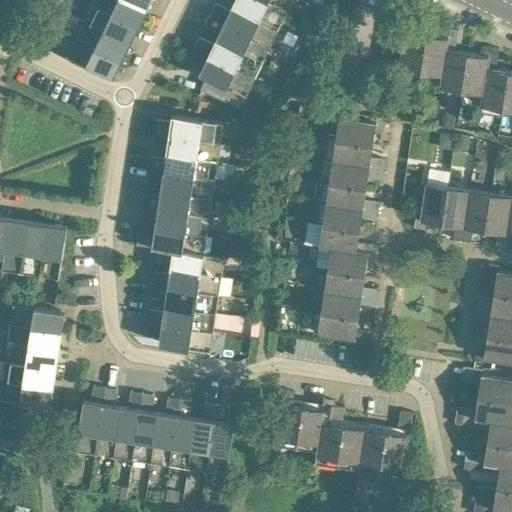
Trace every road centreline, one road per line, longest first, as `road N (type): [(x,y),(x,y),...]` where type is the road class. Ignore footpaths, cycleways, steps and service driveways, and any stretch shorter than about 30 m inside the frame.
road 1 (residential): [(447,511),(428,405),(409,385),(277,364),(254,374),(127,351),(112,332),(108,214)]
road 2 (residential): [(0,45),(41,56),(124,102)]
